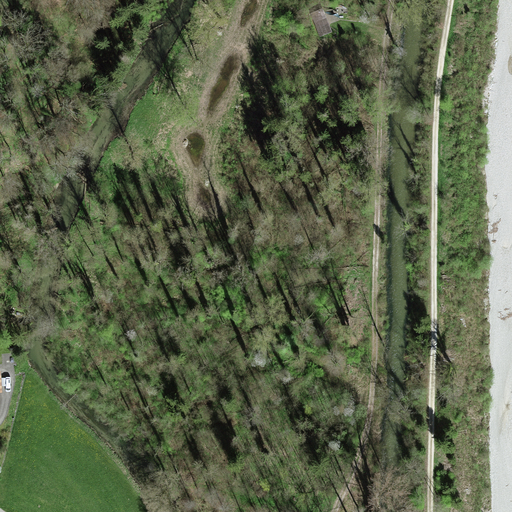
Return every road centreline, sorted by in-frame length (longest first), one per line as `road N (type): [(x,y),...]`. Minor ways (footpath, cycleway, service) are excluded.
road 1 (track): [(334,511),(371,401),(387,35),(349,27)]
road 2 (track): [(451,0),(435,115),(431,511)]
